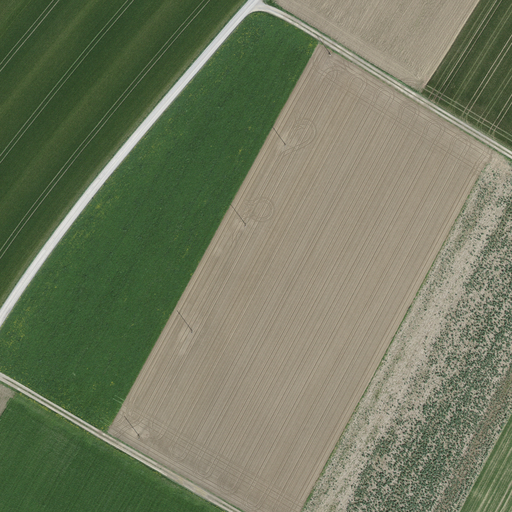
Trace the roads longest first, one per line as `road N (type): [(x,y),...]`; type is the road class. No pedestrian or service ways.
road 1 (unclassified): [(260,0),(104,174),(0,329)]
road 2 (track): [(511,148),(256,4)]
road 3 (track): [(0,380),(238,511)]
